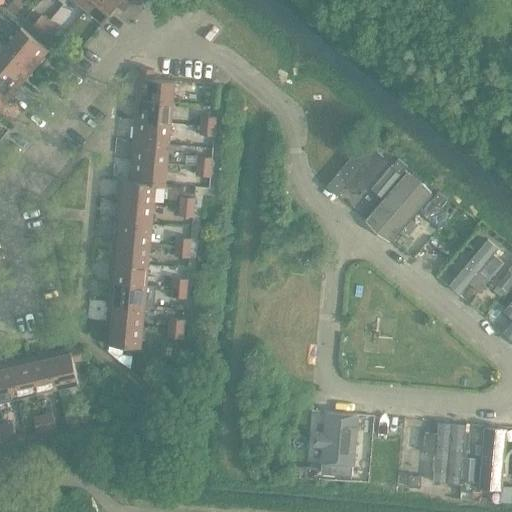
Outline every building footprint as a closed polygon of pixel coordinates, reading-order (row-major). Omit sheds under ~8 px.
[(24,0),(23,0),(12,0),(9,5),(16,11),(24,0)] [(76,0),(88,10),(95,0),(76,0)] [(132,0),(95,0),(88,10),(103,22),(117,5),(124,11),(133,0),(132,0)] [(32,26),(39,32),(49,20),(42,14),(32,26)] [(49,20),(39,32),(46,38),(56,26),(49,20)] [(7,44),(35,66),(49,50),(21,27),(7,44)] [(0,52),(0,64),(22,82),(35,66),(7,44),(0,52)] [(22,82),(0,64),(0,90),(9,98),(22,82)] [(137,99),(173,102),(175,80),(153,78),(153,70),(140,69),(137,99)] [(0,109),(9,98),(0,90),(0,109)] [(135,119),(171,122),(173,102),(137,99),(135,119)] [(202,115),(201,125),(215,126),(216,116),(202,115)] [(134,139),(169,143),(171,122),(135,119),(134,139)] [(214,136),(215,126),(201,125),(200,134),(214,136)] [(132,160),(168,163),(169,143),(134,139),(132,160)] [(365,143),(328,185),(338,194),(350,181),(362,190),(386,161),(365,143)] [(197,166),(211,167),(212,156),(198,155),(197,166)] [(398,159),(392,167),(400,174),(407,166),(398,159)] [(132,160),(130,179),(130,180),(156,183),(166,184),(168,163),(132,160)] [(211,167),(197,166),(196,175),(210,176),(211,167)] [(386,235),(399,219),(404,224),(428,194),(405,175),(367,219),(386,235)] [(130,180),(130,179),(121,179),(119,200),(154,203),(156,183),(130,180)] [(438,191),(432,200),(440,207),(447,198),(438,191)] [(180,206),(194,207),(195,197),(180,195),(180,206)] [(117,220),(153,223),(154,203),(119,200),(117,220)] [(194,207),(180,206),(179,215),(193,216),(194,207)] [(153,223),(117,220),(115,241),(151,244),(153,223)] [(176,246),(190,248),(191,237),(177,236),(176,246)] [(487,240),(450,285),(461,293),(480,270),(491,280),(504,264),(493,255),(498,249),(487,240)] [(113,261),(149,264),(151,244),(115,241),(113,261)] [(190,248),(176,246),(175,255),(189,257),(190,248)] [(112,281),(147,285),(149,264),(113,261),(112,281)] [(172,287),(186,288),(187,278),(173,277),(172,287)] [(110,302),(145,305),(147,285),(112,281),(110,302)] [(186,288),(172,287),(171,296),(185,297),(186,288)] [(145,305),(110,302),(106,344),(141,347),(145,305)] [(169,327),(183,328),(184,319),(170,318),(169,327)] [(183,328),(169,327),(169,337),(182,338),(183,328)] [(50,353),(58,388),(79,383),(74,361),(83,359),(80,346),(50,353)] [(30,358),(39,392),(58,388),(50,353),(30,358)] [(11,362),(19,397),(39,392),(30,358),(11,362)] [(0,364),(0,401),(19,397),(11,362),(0,364)] [(44,414),(47,428),(56,426),(53,412),(44,414)] [(47,428),(44,414),(34,417),(37,430),(47,428)] [(326,461),(340,462),(354,464),(358,419),(344,418),(343,431),(328,429),(326,461)] [(4,424),(7,437),(16,435),(13,422),(4,424)] [(437,434),(425,433),(424,452),(424,453),(436,454),(434,482),(461,484),(465,426),(438,424),(437,434)] [(496,457),(484,456),(482,479),(494,480),(494,484),(510,485),(511,466),(511,430),(498,430),(496,457)] [(307,467),(306,477),(317,478),(318,468),(307,467)] [(410,476),(409,486),(420,487),(421,476),(410,476)] [(462,480),(461,490),(472,491),(473,481),(462,480)]
